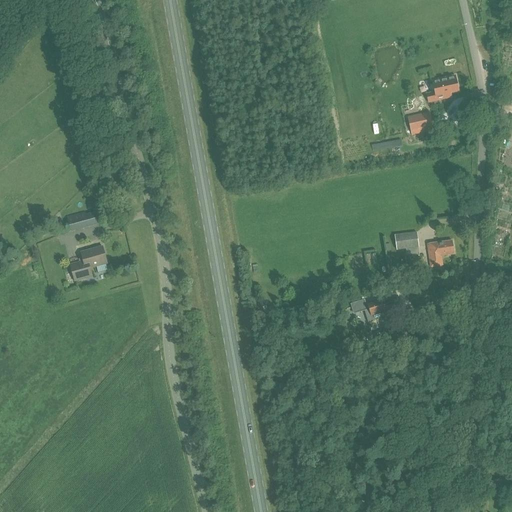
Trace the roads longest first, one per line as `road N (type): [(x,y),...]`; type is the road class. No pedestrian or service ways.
road 1 (unclassified): [(201,511),(177,412),(155,226),(89,0)]
road 2 (primary): [(262,511),(171,0)]
road 3 (unclassified): [(463,0),(484,104),(465,511)]
